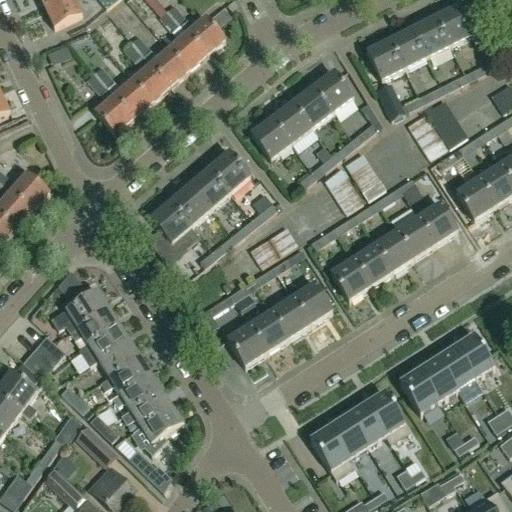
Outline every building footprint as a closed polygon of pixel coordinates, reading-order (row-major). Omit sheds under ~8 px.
[(37,0),(44,12),(68,0),(37,0)] [(68,0),(44,12),(54,34),(82,21),(76,8),(86,4),(85,2),(88,0),(68,0)] [(101,0),(97,4),(106,15),(123,0),(101,0)] [(173,10),(166,17),(186,40),(206,63),(225,47),(205,23),(194,33),(173,10)] [(121,38),(130,31),(116,11),(107,17),(121,38)] [(436,23),(451,53),(474,41),(459,11),(436,23)] [(186,40),(166,17),(158,24),(178,46),(168,55),(188,79),(206,63),(186,40)] [(451,53),(436,23),(413,34),(428,64),(451,53)] [(413,34),(390,46),(405,76),(428,64),(413,34)] [(138,41),(130,47),(143,63),(150,71),(170,95),(188,79),(168,55),(158,64),(138,41)] [(405,76),(390,46),(367,58),(381,87),(405,76)] [(488,69),(467,79),(470,87),(492,76),(490,72),(507,64),(497,46),(480,54),(488,69)] [(143,63),(130,47),(123,54),(136,70),(143,63)] [(170,95),(150,71),(131,87),(151,110),(170,95)] [(151,110),(131,87),(120,96),(101,73),(94,79),(134,126),(151,110)] [(134,126),(94,79),(87,85),(107,108),(95,118),(115,142),(134,126)] [(313,95),(332,121),(353,105),(334,79),(313,95)] [(470,87),(467,79),(447,89),(450,97),(470,87)] [(450,97),(447,89),(426,100),(430,107),(450,97)] [(492,101),(498,111),(511,101),(511,93),(510,90),(492,101)] [(391,91),(377,97),(392,126),(405,119),(391,91)] [(332,121),(313,95),(292,110),(312,136),(332,121)] [(0,96),(0,121),(10,117),(0,96)] [(430,107),(426,100),(404,110),(408,118),(430,107)] [(511,101),(498,111),(503,120),(511,114),(511,101)] [(449,116),(443,107),(426,118),(432,127),(449,116)] [(312,136),(292,110),(272,125),(292,151),(291,151),(295,156),(304,150),(300,145),(312,136)] [(432,127),(437,136),(455,125),(449,116),(432,127)] [(425,120),(407,132),(413,140),(431,129),(425,120)] [(511,121),(495,132),(499,139),(511,130),(511,121)] [(292,151),(272,125),(251,141),(270,167),(291,151),(292,151)] [(437,136),(443,145),(461,134),(455,125),(437,136)] [(0,131),(0,151),(25,146),(21,127),(0,131)] [(353,144),(358,151),(377,136),(371,129),(353,144)] [(413,140),(419,149),(436,138),(431,129),(413,140)] [(495,132),(475,144),(480,151),(499,139),(495,132)] [(466,143),(461,134),(443,145),(449,154),(466,143)] [(419,149),(424,158),(442,146),(436,138),(419,149)] [(353,144),(335,159),(340,165),(358,151),(353,144)] [(480,151),(475,144),(457,156),(461,163),(463,162),(469,170),(480,163),(474,155),(480,151)] [(430,167),(448,155),(442,146),(424,158),(430,167)] [(461,163),(457,156),(437,169),(441,176),(461,163)] [(368,168),(361,158),(344,171),(350,180),(368,168)] [(209,176),(230,201),(250,183),(229,159),(209,176)] [(340,165),(335,159),(318,173),(323,179),(340,165)] [(511,163),(500,172),(511,190),(511,163)] [(350,180),(356,189),(374,177),(368,168),(350,180)] [(511,190),(500,172),(479,185),(496,213),(511,202),(511,190)] [(323,179),(318,173),(299,188),(304,194),(323,179)] [(341,174),(325,187),(329,194),(346,183),(341,174)] [(0,188),(2,191),(9,183),(0,175),(0,188)] [(230,201),(209,176),(189,193),(210,217),(230,201)] [(356,189),(361,198),(380,185),(374,177),(356,189)] [(10,198),(33,218),(49,200),(27,180),(10,198)] [(329,194),(335,203),(352,191),(346,183),(329,194)] [(361,198),(367,207),(386,195),(380,185),(361,198)] [(386,202),(390,208),(403,200),(409,211),(422,202),(416,192),(411,185),(386,202)] [(496,213),(479,185),(456,200),(474,227),(496,213)] [(352,191),(335,203),(340,212),(358,200),(352,191)] [(210,217),(189,193),(170,209),(191,234),(210,217)] [(10,198),(0,209),(0,220),(17,236),(33,218),(10,198)] [(363,209),(358,200),(340,212),(346,220),(363,209)] [(386,202),(361,218),(365,224),(390,208),(386,202)] [(191,234),(170,209),(150,226),(171,251),(191,234)] [(267,214),(253,225),(259,231),(277,216),(272,210),(267,214)] [(440,210),(418,224),(436,252),(457,238),(440,210)] [(361,218),(336,233),(341,240),(365,224),(361,218)] [(0,220),(0,252),(1,254),(17,236),(0,220)] [(436,252),(418,224),(396,238),(414,265),(436,252)] [(259,231),(253,225),(235,239),(241,245),(259,231)] [(341,240),(336,233),(311,249),(315,256),(341,240)] [(292,242),(287,234),(268,245),(274,254),(292,242)] [(396,238),(374,252),(392,279),(414,265),(396,238)] [(241,245),(235,239),(218,253),(223,260),(241,245)] [(279,263),(298,251),(292,242),(274,254),(279,263)] [(268,245),(250,256),(256,265),(274,254),(268,245)] [(370,293),(392,279),(374,252),(352,266),(370,293)] [(223,260),(218,253),(199,268),(204,274),(223,260)] [(261,274),(279,263),(274,254),(256,265),(261,274)] [(266,278),(270,285),(290,272),(286,265),(266,278)] [(370,293),(352,266),(331,280),(348,307),(370,293)] [(266,278),(247,290),(251,297),(270,285),(266,278)] [(251,297),(247,290),(228,303),(232,309),(251,297)] [(292,304),(310,332),(332,318),(314,290),(292,304)] [(71,340),(109,315),(97,297),(66,318),(51,326),(58,337),(66,332),(71,340)] [(232,309),(228,303),(208,315),(212,322),(232,309)] [(292,304),(271,318),(289,346),(310,332),(292,304)] [(109,315),(71,340),(74,346),(81,342),(87,351),(88,352),(119,332),(109,315)] [(271,318),(250,332),(267,359),(289,346),(271,318)] [(88,352),(87,351),(79,356),(89,373),(98,367),(98,368),(130,348),(119,332),(88,352)] [(267,359),(250,332),(228,346),(245,374),(267,359)] [(46,342),(37,352),(56,370),(65,359),(46,342)] [(476,386),(495,374),(474,342),(455,354),(476,386)] [(130,348),(98,368),(108,384),(101,389),(101,390),(140,365),(130,348)] [(56,370),(37,352),(29,361),(48,378),(56,370)] [(455,354),(437,365),(458,398),(476,386),(455,354)] [(48,378),(29,361),(22,369),(41,386),(48,378)] [(140,365),(101,390),(106,398),(114,393),(118,400),(112,404),(113,406),(151,382),(140,365)] [(458,398),(437,365),(419,377),(439,409),(458,398)] [(419,377),(400,389),(420,422),(439,409),(419,377)] [(11,378),(0,392),(0,402),(21,419),(29,425),(36,416),(28,410),(37,398),(14,381),(11,378)] [(162,398),(151,382),(113,406),(117,413),(124,409),(130,418),(162,398)] [(72,411),(79,404),(68,393),(61,400),(72,411)] [(162,398),(130,418),(140,434),(172,414),(162,398)] [(385,399),(366,411),(386,443),(385,444),(391,452),(410,439),(405,431),(385,399)] [(0,402),(0,434),(6,439),(21,419),(0,402)] [(89,413),(79,404),(72,411),(82,420),(89,413)] [(386,443),(366,411),(348,422),(368,455),(385,444),(386,443)] [(182,430),(172,414),(140,434),(150,450),(182,430)] [(497,420),(506,434),(511,430),(511,420),(508,414),(497,420)] [(496,440),(506,434),(497,420),(487,427),(496,440)] [(56,444),(63,449),(67,451),(82,429),(72,421),(56,444)] [(101,439),(109,432),(97,421),(90,428),(101,439)] [(350,466),(351,466),(368,455),(348,422),(329,434),(350,466)] [(118,441),(109,432),(101,439),(111,449),(118,441)] [(75,446),(106,475),(118,462),(87,433),(75,446)] [(331,479),(336,487),(356,474),(351,466),(350,466),(329,434),(310,446),(331,479)] [(464,448),(468,455),(479,449),(474,442),(464,448)] [(63,449),(56,444),(41,464),(48,469),(63,449)] [(500,451),(509,464),(511,461),(511,447),(509,444),(500,451)] [(458,462),(468,455),(464,448),(454,455),(458,462)] [(147,483),(163,499),(172,485),(158,471),(155,474),(136,456),(131,461),(127,458),(124,461),(147,483)] [(48,469),(41,464),(26,485),(33,490),(48,469)] [(407,475),(396,481),(405,495),(415,488),(411,482),(407,475)] [(411,482),(415,488),(425,482),(421,475),(411,482)] [(127,511),(129,511),(126,508),(135,498),(120,483),(118,484),(110,476),(102,484),(90,495),(107,511),(127,511)] [(73,511),(75,511),(84,502),(56,477),(46,488),(73,511)] [(464,486),(460,479),(450,485),(454,492),(464,486)] [(511,504),(511,481),(501,489),(511,504)] [(33,490),(26,485),(16,499),(23,504),(33,490)] [(446,502),(456,495),(454,492),(450,485),(439,491),(446,502)] [(378,510),(388,504),(384,497),(374,504),(378,510)] [(505,511),(497,499),(475,511),(505,511)]
